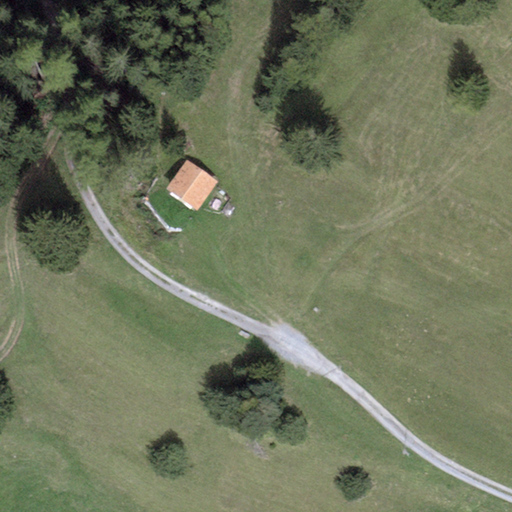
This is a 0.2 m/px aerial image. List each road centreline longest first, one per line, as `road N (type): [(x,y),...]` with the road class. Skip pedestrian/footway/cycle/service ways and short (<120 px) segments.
road 1 (track): [(63,125),(93,217),(175,296),(296,352),(443,467),(511,497)]
road 2 (track): [(31,0),(63,125)]
